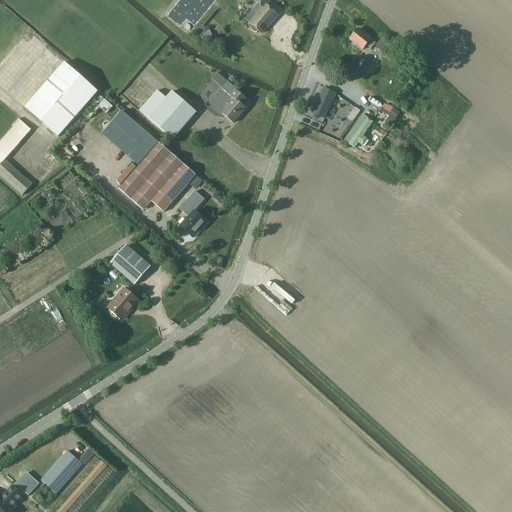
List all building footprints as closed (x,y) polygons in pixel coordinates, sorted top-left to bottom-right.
[(259,4),(245,20),(250,25),(254,27),(252,29),(252,31),(256,34),(258,34),(259,32),(263,35),(273,23),(274,23),(279,17),(267,7),(273,0),(256,0),(255,1),(259,4)] [(205,44),(215,39),(210,30),(200,35),(205,44)] [(371,52),(375,47),(397,65),(404,57),(381,38),(375,45),(359,32),(350,42),(362,53),(366,48),(371,52)] [(65,64),(25,108),(58,138),(98,93),(65,64)] [(229,83),(222,90),(232,99),(227,105),(230,107),(223,115),(234,125),(247,111),(243,107),(247,102),(237,93),(238,91),(229,83)] [(323,88),(313,114),(325,119),(336,93),(323,88)] [(187,103),(173,92),(167,99),(158,92),(141,112),(174,141),(183,130),(199,114),(187,103)] [(95,102),(107,113),(113,106),(102,95),(95,102)] [(360,113),(354,110),(347,120),(352,124),(360,113)] [(126,115),(107,137),(139,165),(119,189),(144,210),(152,202),(151,201),(183,165),(158,143),(126,115)] [(367,122),(361,117),(343,142),(354,150),(357,145),(361,148),(366,142),(362,139),(372,125),(371,125),(371,123),(368,121),(367,122)] [(387,118),(380,129),(385,133),(393,122),(387,118)] [(14,127),(0,142),(0,175),(23,196),(33,184),(5,159),(31,130),(19,119),(12,126),(14,127)] [(183,165),(151,201),(152,202),(164,212),(195,176),(183,165)] [(62,175),(67,183),(74,178),(69,171),(62,175)] [(197,178),(190,186),(196,190),(202,183),(197,178)] [(196,193),(180,211),(189,219),(181,228),(194,240),(208,224),(195,213),(205,202),(196,193)] [(151,267),(127,246),(111,265),(135,285),(151,267)] [(138,301),(125,290),(109,309),(113,312),(112,313),(112,315),(115,318),(117,318),(118,317),(122,320),(129,312),(129,313),(129,312),(131,309),(132,309),(138,301)] [(56,495),(83,465),(79,461),(68,451),(64,456),(41,481),(56,495)] [(85,467),(94,456),(88,451),(79,461),(83,465),(85,467)] [(0,497),(0,511),(13,511),(14,511),(12,509),(23,496),(26,493),(28,495),(38,484),(26,474),(17,485),(21,489),(19,492),(12,486),(1,499),(0,497)]
